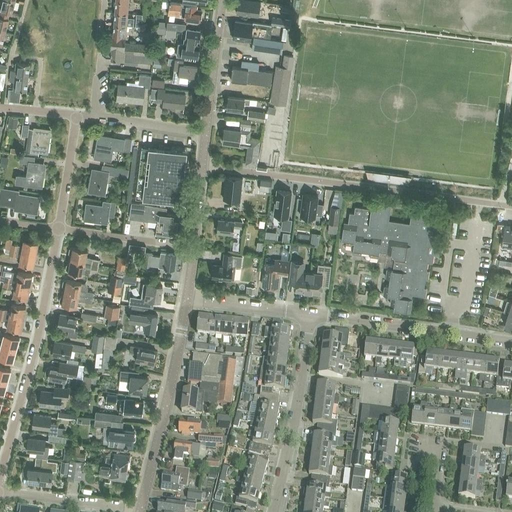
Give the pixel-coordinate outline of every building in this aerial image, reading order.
[(12,14),(15,1),(10,0),(1,0),(0,5),(0,11),(1,12),(1,15),(8,16),(9,14),(12,14)] [(258,17),(260,2),(245,0),(238,0),(236,13),(258,17)] [(128,14),(129,2),(116,1),(115,13),(128,14)] [(200,21),(201,11),(197,10),(198,6),(170,3),(169,12),(182,14),(181,17),(185,17),(185,19),(200,21)] [(115,13),(114,25),(127,26),(133,26),(134,19),(127,18),(128,14),(115,13)] [(8,19),(8,16),(1,15),(0,18),(0,17),(0,31),(5,32),(9,20),(8,19)] [(270,24),(288,27),(289,20),(271,17),(270,24)] [(253,24),(250,23),(235,21),(233,37),(250,39),(251,36),(270,38),(272,25),(272,24),(253,22),(253,24)] [(126,37),(127,26),(114,25),(113,36),(126,37)] [(178,43),(176,56),(198,59),(198,57),(200,56),(200,54),(199,52),(199,47),(196,46),(197,41),(199,41),(201,31),(186,29),(185,39),(183,39),(183,44),(178,43)] [(126,37),(113,36),(111,36),(110,50),(112,50),(111,60),(152,63),(153,45),(125,43),(126,37)] [(242,59),(242,54),(239,52),(232,51),(231,59),(238,60),(238,58),(242,59)] [(291,69),(293,56),(285,55),(283,67),(276,66),(271,102),(285,104),(291,69)] [(184,60),(175,59),(172,83),(177,83),(178,76),(196,78),(197,66),(184,64),(184,60)] [(10,76),(28,78),(30,64),(16,63),(15,71),(11,70),(10,76)] [(271,85),(272,71),(233,66),(231,81),(271,85)] [(119,85),(117,100),(143,103),(145,88),(150,89),(151,76),(140,75),(138,87),(127,86),(119,85)] [(27,91),(28,78),(10,76),(10,81),(14,82),(13,90),(27,91)] [(164,88),(164,87),(165,81),(153,79),(152,86),(164,88)] [(184,109),(185,95),(165,92),(166,89),(158,89),(158,90),(157,94),(157,101),(163,102),(163,106),(184,109)] [(249,105),(250,99),(228,97),(227,109),(243,111),(243,104),(249,105)] [(265,121),(266,113),(248,111),(247,119),(265,121)] [(251,130),(250,130),(252,120),(242,119),(240,130),(225,128),(223,142),(248,145),(246,164),(257,165),(260,139),(250,138),(251,130)] [(28,137),(26,154),(38,155),(39,151),(47,152),(50,130),(35,128),(35,130),(28,129),(27,137),(28,137)] [(110,160),(114,138),(104,137),(103,141),(98,141),(95,157),(110,160)] [(130,152),(132,139),(125,138),(123,151),(130,152)] [(133,147),(127,202),(131,202),(137,148),(133,147)] [(186,153),(181,152),(142,148),(136,198),(181,203),(182,188),(186,153)] [(42,187),(44,171),(38,170),(39,164),(34,163),(35,158),(20,156),(19,163),(28,164),(26,176),(16,175),(15,183),(42,187)] [(127,177),(128,170),(103,165),(102,171),(98,170),(97,175),(92,174),(89,191),(104,194),(108,174),(127,177)] [(240,201),(242,179),(226,177),(223,199),(240,201)] [(275,192),(277,181),(261,179),(259,190),(275,192)] [(37,213),(39,198),(18,194),(19,188),(1,185),(0,192),(0,198),(12,200),(16,201),(16,204),(21,205),(20,210),(37,213)] [(291,192),(277,190),(273,215),(283,217),(281,229),(290,230),(291,220),(288,220),(291,192)] [(318,196),(303,194),(300,216),(316,219),(316,215),(322,216),(323,204),(317,204),(318,196)] [(103,206),(87,204),(85,220),(107,223),(108,218),(110,218),(110,216),(114,217),(116,202),(104,201),(103,206)] [(388,220),(390,203),(373,201),(372,209),(355,206),(353,218),(349,217),(348,223),(344,223),(341,239),(346,240),(345,243),(354,245),(352,253),(361,254),(362,250),(370,252),(370,255),(378,257),(379,251),(387,253),(387,252),(391,253),(394,258),(392,270),(387,269),(386,278),(390,278),(389,287),(385,286),(383,295),(392,296),(391,304),(394,305),(393,309),(410,312),(413,295),(425,296),(426,288),(423,287),(424,279),(427,279),(428,270),(426,270),(427,262),(432,263),(433,254),(425,253),(426,244),(434,246),(438,216),(421,213),(421,215),(411,214),(409,223),(388,220)] [(128,202),(127,212),(130,213),(129,218),(148,221),(149,217),(158,219),(156,235),(171,237),(172,234),(181,235),(183,216),(166,213),(167,208),(160,207),(148,204),(132,202),(128,202)] [(338,224),(340,207),(331,206),(329,223),(338,224)] [(242,227),(242,222),(218,219),(217,232),(233,234),(234,226),(242,227)] [(502,247),(511,248),(511,225),(505,225),(501,246),(502,247)] [(10,250),(36,255),(38,242),(24,240),(23,246),(12,244),(12,240),(6,239),(4,248),(6,249),(10,249),(10,250)] [(99,260),(86,258),(88,250),(73,247),(73,248),(72,248),(70,249),(69,253),(70,255),(71,255),(71,260),(98,265),(99,260)] [(10,250),(9,255),(17,257),(17,258),(21,258),(20,264),(34,267),(36,255),(10,250)] [(174,270),(177,254),(161,252),(160,257),(153,256),(153,254),(145,253),(143,265),(151,266),(151,264),(159,265),(159,267),(174,270)] [(212,272),(211,276),(213,276),(212,278),(234,280),(236,267),(241,267),(242,256),(234,255),(225,254),(224,266),(214,265),(213,270),(212,270),(212,272)] [(125,270),(126,266),(127,258),(119,256),(116,269),(125,270)] [(68,272),(69,272),(83,275),(83,274),(87,275),(90,273),(90,269),(97,271),(98,265),(71,260),(70,265),(68,264),(66,266),(66,270),(67,272),(68,272)] [(288,274),(289,261),(275,260),(275,265),(265,264),(263,285),(278,287),(279,273),(288,274)] [(308,292),(310,272),(304,271),(304,265),(300,265),(300,262),(292,261),(290,277),(298,277),(296,291),(308,292)] [(310,272),(308,292),(320,294),(322,280),(329,281),(331,266),(323,265),(323,267),(318,267),(317,273),(310,272)] [(126,267),(125,275),(130,276),(133,276),(134,268),(126,267)] [(0,275),(0,277),(0,281),(4,282),(16,284),(30,287),(32,274),(21,272),(18,272),(18,273),(14,272),(13,278),(0,275)] [(123,278),(114,276),(111,275),(109,284),(122,287),(123,278)] [(65,288),(64,292),(92,297),(93,293),(86,292),(87,288),(84,284),(81,284),(81,283),(67,280),(65,280),(63,281),(63,285),(64,287),(65,288)] [(27,299),(30,287),(16,284),(4,282),(3,287),(15,290),(13,296),(27,299)] [(130,296),(129,304),(153,307),(154,300),(160,301),(162,286),(143,283),(141,298),(130,296)] [(122,287),(109,284),(108,292),(120,294),(122,287)] [(91,303),(92,297),(64,292),(63,297),(62,297),(60,298),(59,302),(61,304),(62,304),(76,307),(78,300),(91,303)] [(0,313),(24,319),(26,307),(12,304),(11,310),(0,308),(0,313)] [(118,319),(120,307),(106,305),(104,317),(109,318),(117,319),(118,319)] [(155,332),(158,316),(147,314),(148,308),(132,306),(130,321),(146,323),(144,330),(155,332)] [(96,322),(97,315),(82,312),(81,319),(96,322)] [(21,331),(24,319),(0,313),(0,319),(8,322),(7,328),(21,331)] [(60,314),(58,328),(68,330),(67,336),(77,337),(78,331),(74,330),(77,317),(60,314)] [(210,335),(212,319),(199,317),(197,334),(210,335)] [(117,319),(109,318),(108,327),(115,328),(117,319)] [(222,337),(224,320),(212,319),(210,335),(222,337)] [(234,338),(236,322),(224,320),(222,337),(234,338)] [(265,329),(264,339),(271,340),(290,342),(291,342),(291,339),(290,339),(291,332),(282,331),(283,323),(273,321),(272,330),(265,329)] [(236,322),(234,338),(247,340),(249,323),(236,322)] [(253,324),(251,337),(259,338),(260,325),(253,324)] [(16,350),(19,338),(4,334),(2,340),(0,339),(0,345),(1,346),(16,350)] [(102,352),(104,336),(93,334),(91,351),(102,352)] [(323,346),(341,348),(343,338),(324,336),(323,346)] [(271,341),(270,350),(288,352),(289,352),(290,348),(289,348),(290,342),(271,340),(271,341)] [(85,353),(86,348),(72,345),(72,344),(55,341),(52,354),(70,357),(71,350),(85,353)] [(377,359),(379,343),(366,341),(364,358),(376,359),(377,359)] [(388,361),(391,344),(379,343),(377,359),(376,359),(375,365),(381,366),(382,360),(388,361)] [(399,369),(400,362),(402,346),(391,344),(388,361),(395,362),(394,368),(399,369)] [(0,358),(13,362),(16,350),(1,346),(0,345),(0,358)] [(153,365),(156,351),(138,347),(130,346),(129,353),(136,355),(135,361),(153,365)] [(341,354),(341,348),(323,346),(321,356),(344,359),(350,359),(350,355),(341,354)] [(416,357),(417,350),(414,350),(415,347),(402,346),(400,362),(399,369),(406,370),(407,363),(413,364),(414,357),(416,357)] [(288,352),(270,350),(264,349),(263,354),(269,355),(269,359),(287,362),(288,352)] [(437,370),(440,353),(427,352),(427,358),(422,358),(421,366),(420,366),(418,374),(425,375),(426,369),(437,370)] [(451,355),(440,353),(437,370),(449,372),(451,355)] [(193,362),(209,364),(214,365),(215,357),(194,355),(193,362)] [(463,356),(451,355),(449,372),(455,373),(455,380),(460,380),(463,356)] [(343,364),(344,359),(321,356),(320,365),(339,368),(344,368),(344,369),(350,370),(350,365),(345,365),(345,364),(343,364)] [(461,373),(460,380),(466,381),(467,374),(473,375),(475,358),(463,356),(461,373)] [(109,357),(102,360),(106,367),(112,364),(109,357)] [(200,384),(219,386),(233,388),(233,387),(240,388),(244,361),(223,358),(215,357),(214,365),(209,364),(207,376),(201,375),(200,384)] [(475,358),(473,375),(480,375),(479,382),(484,383),(487,359),(475,358)] [(262,368),(267,369),(286,371),(287,372),(287,368),(286,368),(287,362),(269,359),(263,359),(262,368)] [(484,383),(484,384),(489,384),(490,377),(497,378),(496,384),(497,384),(498,371),(499,361),(487,359),(484,383)] [(47,367),(45,376),(48,376),(48,378),(65,382),(66,374),(76,376),(78,370),(83,371),(83,366),(78,365),(78,366),(60,362),(59,368),(50,366),(50,368),(47,367)] [(190,366),(188,383),(200,384),(201,375),(207,376),(209,364),(193,362),(193,366),(190,366)] [(344,368),(339,368),(320,365),(319,375),(342,378),(344,369),(344,368)] [(496,384),(496,388),(508,389),(511,383),(511,382),(511,365),(505,365),(504,372),(498,371),(497,384),(496,384)] [(0,379),(8,382),(11,370),(0,366),(0,379)] [(260,378),(266,379),(286,381),(286,378),(285,378),(286,371),(267,369),(262,368),(261,368),(260,378)] [(374,380),(375,375),(375,370),(369,369),(369,374),(362,374),(362,378),(374,380)] [(119,380),(118,389),(131,391),(140,392),(146,393),(148,377),(138,376),(139,373),(120,371),(119,380)] [(260,378),(259,383),(261,383),(261,387),(260,393),(279,396),(280,390),(285,391),(286,381),(266,379),(260,378)] [(219,386),(200,384),(199,394),(184,392),(182,412),(201,415),(201,413),(207,414),(209,405),(217,406),(217,404),(231,406),(233,388),(219,386)] [(316,394),(335,397),(336,387),(318,384),(316,394)] [(67,400),(68,389),(54,387),(53,392),(41,391),(39,405),(59,407),(60,399),(67,400)] [(279,396),(260,393),(260,397),(259,399),(278,402),(279,396)] [(241,394),(240,399),(243,400),(242,402),(249,404),(250,396),(241,394)] [(334,406),(335,397),(316,394),(315,404),(334,406)] [(277,409),(278,402),(259,399),(260,397),(256,397),(256,398),(254,398),(253,404),(255,404),(255,405),(257,405),(255,414),(278,419),(280,409),(277,409)] [(136,399),(125,398),(125,399),(121,399),(120,406),(119,412),(124,413),(124,412),(142,414),(144,402),(135,401),(136,399)] [(333,416),(334,406),(315,404),(314,414),(333,416)] [(427,405),(421,404),(420,407),(414,406),(414,408),(411,426),(424,427),(426,410),(427,405)] [(436,429),(438,411),(438,407),(431,406),(431,405),(427,405),(426,410),(424,427),(436,429)] [(371,407),(363,406),(361,418),(365,419),(369,419),(371,407)] [(448,430),(450,408),(444,407),(444,412),(438,411),(436,429),(448,430)] [(460,432),(462,415),(455,414),(456,408),(450,408),(448,430),(460,432)] [(96,411),(95,418),(104,419),(112,420),(116,421),(117,414),(96,411)] [(462,415),(460,432),(472,433),(472,431),(473,425),(474,419),(486,420),(487,415),(474,413),(462,412),(462,415)] [(278,419),(255,414),(251,413),(249,423),(251,423),(275,428),(278,419)] [(34,414),(32,428),(49,430),(49,435),(57,436),(64,436),(65,428),(58,428),(59,424),(50,423),(51,416),(34,414)] [(314,414),(313,424),(318,424),(317,430),(336,432),(337,427),(337,422),(332,422),(333,416),(314,414)] [(95,418),(94,426),(104,427),(103,435),(109,436),(108,444),(133,447),(134,432),(110,429),(111,420),(95,418)] [(200,436),(200,434),(201,423),(180,421),(179,434),(183,434),(183,437),(189,437),(190,435),(200,436)] [(398,436),(399,424),(392,423),(387,422),(383,422),(381,433),(398,436)] [(273,438),(275,428),(251,423),(250,428),(256,429),(255,434),(273,438)] [(335,439),(336,432),(317,430),(316,436),(314,436),(313,446),(331,448),(333,438),(335,439)] [(251,443),(248,452),(261,455),(263,446),(271,448),(273,438),(255,434),(249,432),(248,437),(254,439),(253,444),(251,443)] [(396,447),(398,436),(381,433),(380,445),(396,447)] [(64,436),(57,436),(49,435),(48,441),(65,443),(66,437),(64,436)] [(200,436),(199,443),(221,445),(222,437),(214,436),(214,438),(200,436)] [(36,457),(42,458),(48,458),(49,447),(45,446),(45,440),(28,438),(27,452),(37,453),(36,457)] [(198,458),(200,446),(176,443),(173,461),(182,462),(183,456),(198,458)] [(373,457),(395,459),(396,447),(380,445),(375,444),(373,457)] [(331,453),(331,448),(313,446),(311,455),(330,458),(334,458),(335,453),(331,453)] [(485,464),(486,458),(481,457),(482,451),(464,449),(463,461),(485,464)] [(74,452),(73,459),(85,460),(86,453),(74,452)] [(248,461),(246,471),(265,475),(267,466),(269,457),(261,455),(248,452),(246,461),(248,461)] [(106,462),(105,463),(112,464),(112,465),(127,468),(129,455),(114,453),(113,458),(106,457),(106,462)] [(363,455),(356,454),(354,467),(362,468),(363,455)] [(499,461),(497,465),(501,466),(505,466),(506,454),(502,454),(501,462),(499,461)] [(329,467),(330,458),(311,455),(310,465),(329,467)] [(226,456),(224,463),(231,465),(233,457),(226,456)] [(27,476),(27,481),(39,483),(41,469),(42,458),(36,457),(35,469),(23,467),(22,475),(27,476)] [(395,459),(373,457),(372,463),(377,463),(377,470),(393,472),(395,459)] [(46,470),(48,458),(42,458),(41,469),(39,483),(51,484),(53,471),(46,470)] [(67,478),(80,480),(83,461),(70,459),(70,460),(67,478)] [(219,470),(219,466),(220,462),(207,461),(206,468),(219,470)] [(484,469),(485,464),(463,461),(461,473),(479,475),(479,469),(484,469)] [(101,463),(100,470),(111,472),(110,477),(110,478),(125,481),(125,479),(127,478),(127,474),(126,473),(127,468),(112,465),(101,463)] [(329,467),(310,465),(309,475),(312,475),(311,481),(330,483),(330,478),(332,478),(333,468),(329,467)] [(164,472),(161,490),(178,493),(178,492),(180,492),(181,488),(187,489),(190,471),(176,468),(175,474),(164,472)] [(365,479),(366,472),(355,470),(353,478),(359,478),(365,479)] [(262,485),(265,475),(246,471),(244,480),(262,485)] [(367,485),(372,486),(374,473),(366,472),(365,479),(365,480),(368,480),(367,485)] [(482,487),(483,482),(478,481),(479,475),(461,473),(460,485),(482,487)] [(390,488),(407,490),(409,478),(392,476),(390,488)] [(259,494),(262,485),(237,479),(236,482),(243,484),(242,489),(259,494)] [(305,486),(304,496),(305,496),(306,497),(325,499),(331,500),(331,495),(326,494),(326,489),(329,489),(330,483),(311,481),(310,487),(305,486)] [(482,493),(482,487),(460,485),(458,497),(475,499),(476,493),(482,493)] [(407,490),(390,488),(386,487),(385,499),(406,502),(407,490)] [(257,504),(260,494),(259,494),(242,490),(240,499),(237,499),(235,505),(247,508),(247,509),(256,511),(257,504)] [(189,492),(188,499),(201,501),(202,494),(189,492)] [(324,509),(325,499),(306,497),(305,506),(324,509)] [(389,511),(404,511),(406,502),(385,499),(383,511),(387,511),(389,511)] [(187,502),(186,506),(159,503),(157,511),(184,511),(186,508),(186,509),(196,510),(197,504),(187,502)] [(215,503),(213,510),(219,511),(223,511),(225,506),(215,503)]
